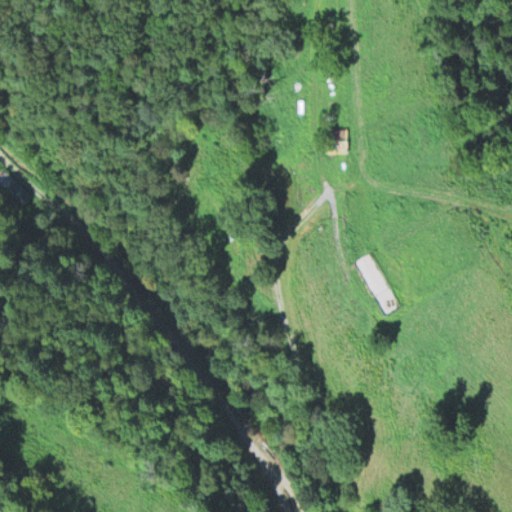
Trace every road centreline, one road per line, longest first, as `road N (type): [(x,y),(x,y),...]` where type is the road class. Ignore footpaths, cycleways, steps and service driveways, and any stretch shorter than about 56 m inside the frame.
road 1 (residential): [(288,511),(271,474),(185,354),(0,149)]
road 2 (track): [(315,0),(311,144),(338,189)]
road 3 (track): [(511,204),(388,184),(338,189)]
